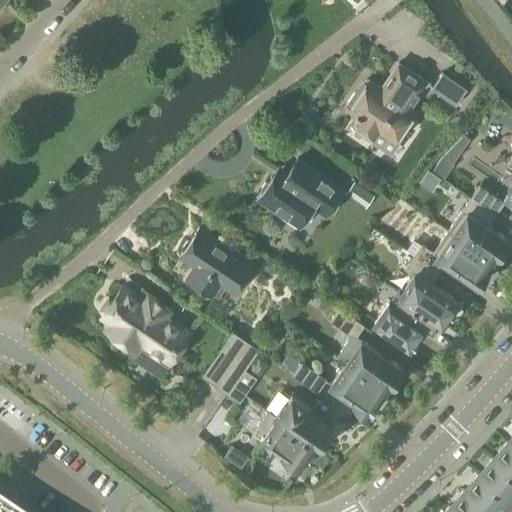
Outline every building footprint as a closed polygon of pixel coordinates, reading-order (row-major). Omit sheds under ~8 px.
[(442,70),(431,87),(456,104),(467,87),(442,70)] [(422,93),(396,72),(382,89),(370,79),(359,93),(356,90),(344,105),(348,107),(342,114),(349,120),(344,126),(366,143),(371,137),(386,149),(408,121),(403,117),(422,93)] [(441,155),(432,168),(444,176),(453,163),(441,155)] [(300,224),(321,194),(334,203),(344,189),(298,157),(288,172),(279,166),(269,180),(265,181),(261,188),(261,192),(259,196),(300,224)] [(432,189),(440,177),(428,169),(420,181),(432,189)] [(373,195),(354,181),(345,192),(365,206),(373,195)] [(471,197),(495,213),(503,201),(479,185),(471,197)] [(487,224),(495,213),(471,197),(448,230),(492,260),(496,254),(498,255),(509,239),(487,224)] [(206,230),(192,251),(207,262),(197,276),(220,292),(230,277),(246,288),(260,267),(206,230)] [(422,243),(414,255),(437,271),(445,260),(478,283),(489,267),(487,266),(492,260),(448,230),(433,251),(422,243)] [(414,272),(402,290),(401,291),(441,319),(440,320),(443,322),(449,314),(451,314),(453,314),(454,313),(455,312),(456,311),(457,309),(457,308),(458,307),(458,305),(457,303),(458,301),(430,281),(437,271),(414,255),(406,267),(414,272)] [(141,341),(155,351),(169,361),(195,323),(148,291),(143,298),(123,285),(112,300),(108,297),(101,309),(105,312),(103,315),(112,321),(107,328),(136,348),(141,341)] [(401,291),(402,290),(400,288),(391,300),(389,299),(374,321),(410,346),(424,327),(432,332),(440,320),(441,319),(401,291)] [(340,307),(332,319),(355,335),(363,324),(340,307)] [(233,332),(208,368),(204,374),(239,399),(256,376),(244,368),(257,348),(233,332)] [(361,339),(346,361),(385,388),(390,382),(392,383),(403,367),(361,339)] [(385,388),(346,361),(330,383),(370,411),(385,388)] [(302,362),(294,373),(317,390),(325,378),(302,362)] [(292,393),(277,415),(276,416),(316,443),(315,444),(319,446),(331,428),(307,411),(311,406),(292,393)] [(276,416),(277,415),(268,409),(253,432),(301,465),(304,460),(306,460),(308,460),(309,459),(310,458),(311,457),(312,456),(312,454),(313,452),(313,451),(312,450),(312,448),(315,444),(316,443),(276,416)] [(501,452),(496,458),(511,471),(511,443),(510,442),(507,440),(499,451),(501,452)] [(511,471),(496,458),(493,456),(484,467),(486,469),(481,474),(511,498),(511,471)] [(511,498),(481,474),(479,472),(470,483),(472,484),(467,490),(494,511),(499,511),(510,499),(511,500),(511,498)] [(494,511),(467,490),(464,488),(456,499),(457,500),(452,507),(459,511),(494,511)]
